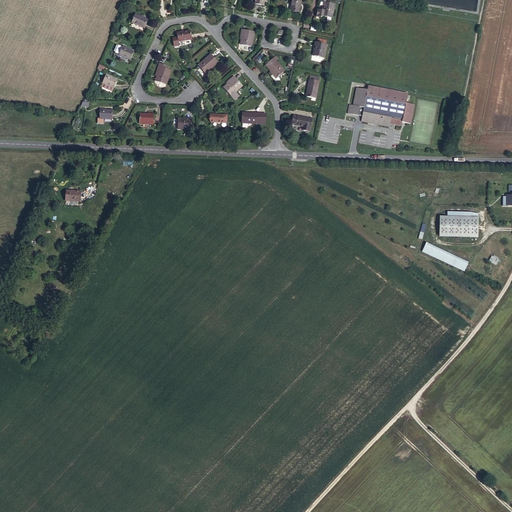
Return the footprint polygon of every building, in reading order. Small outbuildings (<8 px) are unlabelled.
[(292,0),(291,9),(299,10),(300,0),(292,0)] [(324,2),(323,6),(324,6),(323,10),(322,16),(323,16),(332,17),(335,3),(328,2),(328,0),(320,0),(322,1),(324,2)] [(144,30),(148,22),(135,16),(131,24),(144,30)] [(252,42),(253,31),(240,28),(239,39),(241,39),(240,45),(249,47),(250,42),(252,42)] [(192,40),(191,36),(190,31),(176,34),(177,39),(178,43),(192,40)] [(326,43),(315,40),(314,45),(315,45),(313,55),(323,57),(326,43)] [(118,55),(130,61),(134,53),(127,50),(127,49),(122,46),(118,55)] [(216,61),(213,57),(210,53),(197,65),(204,72),(216,61)] [(273,57),(265,64),(277,77),(284,70),(273,57)] [(166,66),(160,64),(155,77),(158,78),(156,83),(165,86),(166,82),(167,82),(171,71),(165,70),(166,66)] [(105,86),(113,89),(117,82),(109,78),(110,77),(105,75),(100,84),(105,86)] [(241,86),(237,81),(232,76),(225,82),(227,84),(223,88),(229,96),(232,93),(233,94),(234,92),(241,86)] [(318,82),(309,79),(306,89),(305,93),(306,93),(305,97),(313,100),(318,82)] [(369,82),(367,89),(367,92),(407,100),(403,118),(411,119),(415,100),(408,99),(409,91),(369,82)] [(403,118),(407,100),(367,92),(367,89),(357,87),(353,105),(350,104),(348,114),(357,116),(358,114),(362,115),(361,122),(389,127),(390,119),(402,121),(403,118)] [(97,120),(110,121),(110,112),(102,111),(102,110),(98,110),(97,120)] [(260,125),(260,116),(257,116),(257,115),(256,115),(252,114),(252,115),(242,115),(241,125),(256,126),(256,125),(260,125)] [(138,125),(152,126),(153,115),(147,115),(139,115),(138,125)] [(221,124),(221,117),(210,116),(210,124),(221,124)] [(265,116),(260,116),(260,125),(256,125),(256,126),(264,127),(265,116)] [(307,131),(308,118),(289,116),(288,124),(299,126),(302,126),(301,130),(307,131)] [(190,119),(185,118),(185,119),(175,119),(175,129),(189,130),(190,119)] [(66,200),(82,200),(83,189),(66,188),(66,200)] [(503,197),(503,207),(506,207),(506,206),(511,206),(511,196),(507,196),(507,197),(503,197)] [(477,238),(478,218),(440,217),(440,237),(477,238)] [(425,245),(422,251),(463,271),(466,264),(425,245)]
